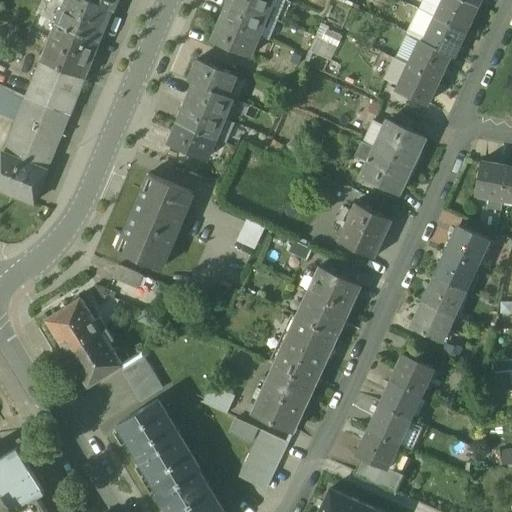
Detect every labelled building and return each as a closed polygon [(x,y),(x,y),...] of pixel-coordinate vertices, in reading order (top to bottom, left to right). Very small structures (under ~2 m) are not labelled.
[(113,10),(89,0),(66,0),(57,23),(100,41),(113,10)] [(119,0),(89,0),(113,10),(115,11),(119,0)] [(230,0),(230,1),(266,15),(272,0),(230,0)] [(284,0),(272,0),(266,15),(277,20),(285,0),(284,0)] [(430,0),(427,7),(436,12),(441,0),(430,0)] [(477,4),(468,0),(441,0),(436,12),(435,15),(466,29),(477,4)] [(266,15),(230,1),(222,20),(257,35),(266,15)] [(277,20),(266,15),(257,35),(268,39),(277,20)] [(466,29),(435,15),(424,40),(451,53),(454,54),(466,29)] [(257,35),(222,20),(213,41),(248,56),(257,35)] [(100,41),(57,23),(41,62),(85,79),(100,41)] [(424,40),(421,39),(409,64),(439,78),(451,53),(424,40)] [(409,64),(394,58),(384,78),(400,85),(409,64)] [(235,76),(198,60),(189,80),(195,83),(226,96),(235,76)] [(85,79),(41,62),(26,98),(70,114),(85,79)] [(439,78),(409,64),(400,85),(398,90),(427,103),(439,78)] [(226,96),(195,83),(187,103),(223,118),(231,98),(226,96)] [(26,98),(0,87),(0,111),(18,118),(26,98)] [(70,114),(26,98),(18,118),(4,153),(47,171),(70,114)] [(223,118),(187,103),(178,123),(214,138),(223,118)] [(387,125),(374,120),(364,141),(380,149),(385,139),(381,137),(387,125)] [(425,137),(389,120),(387,125),(381,137),(385,139),(380,149),(379,150),(416,167),(423,152),(419,150),(425,137)] [(214,138),(178,123),(169,144),(205,160),(214,138)] [(416,167),(379,150),(380,149),(364,141),(358,155),(371,161),(364,176),(400,193),(406,180),(410,182),(416,167)] [(47,171),(4,153),(0,162),(0,187),(35,202),(47,171)] [(511,166),(482,161),(476,193),(491,195),(489,206),(503,208),(505,198),(511,166)] [(148,174),(116,250),(160,269),(193,192),(148,174)] [(392,219),(354,202),(336,239),(375,257),(392,219)] [(250,217),(241,238),(258,246),(267,225),(250,217)] [(489,239),(460,225),(448,251),(477,265),(489,239)] [(311,235),(300,230),(295,242),(305,247),(311,235)] [(305,247),(295,242),(290,253),(307,261),(312,250),(305,247)] [(477,265),(448,251),(436,277),(465,291),(477,265)] [(144,276),(119,266),(113,278),(139,288),(144,276)] [(362,286),(321,267),(309,293),(350,312),(362,286)] [(465,291),(436,277),(425,302),(454,315),(465,291)] [(350,312),(309,293),(298,317),(339,336),(350,312)] [(81,299),(65,309),(63,305),(55,310),(57,313),(47,320),(68,354),(108,329),(101,318),(96,322),(81,299)] [(454,315),(425,302),(413,328),(432,337),(441,341),(454,315)] [(157,317),(142,311),(137,320),(153,327),(157,317)] [(339,336),(298,317),(276,365),(317,384),(339,336)] [(108,329),(68,354),(88,385),(121,365),(122,364),(122,363),(109,343),(114,340),(108,329)] [(464,348),(450,342),(449,345),(441,341),(432,337),(427,347),(458,361),(464,348)] [(140,352),(122,363),(122,364),(121,365),(124,370),(144,358),(140,352)] [(435,366),(405,353),(394,378),(423,392),(424,389),(434,368),(435,366)] [(144,358),(124,370),(136,391),(157,379),(144,358)] [(511,360),(492,362),(494,374),(509,373),(511,372),(511,360)] [(317,384),(276,365),(254,413),(295,432),(317,384)] [(494,374),(488,375),(490,387),(511,385),(509,373),(494,374)] [(423,392),(394,378),(382,403),(411,417),(420,397),(423,392)] [(157,379),(136,391),(142,400),(162,388),(157,379)] [(235,397),(214,387),(214,386),(213,385),(205,403),(229,414),(237,396),(236,396),(235,397)] [(420,397),(411,417),(416,419),(425,399),(420,397)] [(199,468),(158,401),(120,425),(161,491),(197,469),(199,468)] [(411,417),(382,403),(370,428),(399,442),(408,423),(411,417)] [(261,429),(239,419),(233,433),(255,443),(261,429)] [(408,423),(399,442),(411,447),(418,432),(413,429),(414,425),(408,423)] [(399,442),(370,428),(358,454),(365,457),(388,467),(388,466),(399,442)] [(290,442),(265,431),(264,432),(265,432),(243,475),(242,475),(241,476),(261,486),(267,475),(269,476),(274,466),(276,466),(281,455),(284,456),(290,442)] [(0,457),(0,511),(49,511),(39,495),(46,491),(19,446),(0,457)] [(511,449),(499,451),(501,466),(511,464),(511,449)] [(404,473),(388,466),(388,467),(365,457),(358,472),(396,490),(404,473)] [(161,491),(158,493),(169,511),(222,511),(197,469),(161,491)] [(331,488),(320,511),(359,511),(364,503),(331,488)] [(383,511),(364,503),(359,511),(383,511)]
